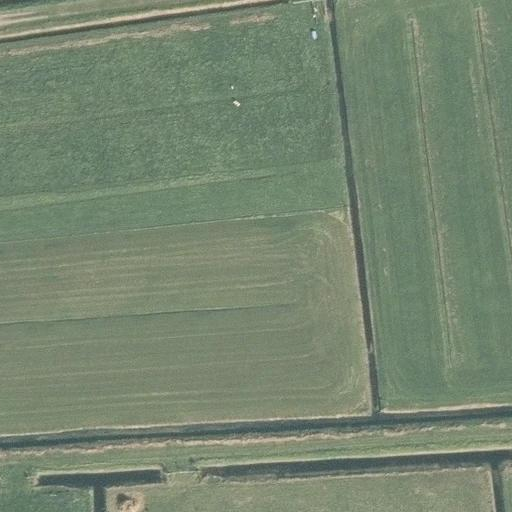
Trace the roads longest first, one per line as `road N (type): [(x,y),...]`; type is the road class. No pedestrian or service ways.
road 1 (track): [(511,430),(0,460)]
road 2 (track): [(0,23),(165,0)]
